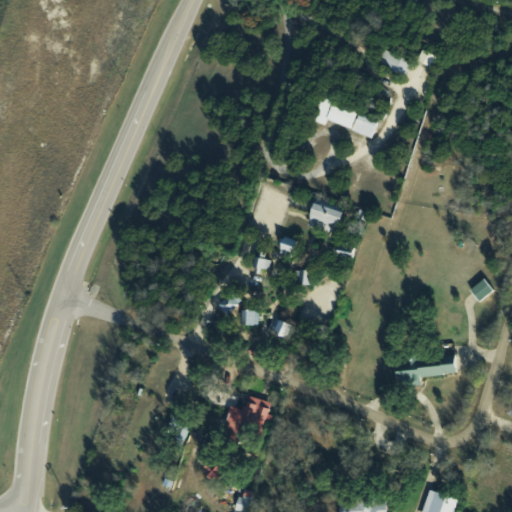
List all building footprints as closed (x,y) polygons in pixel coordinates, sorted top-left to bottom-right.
[(348,128),(355,110),(323,97),(313,121),(324,125),(326,119),(348,128)] [(350,130),(370,138),(376,122),(356,114),(350,130)] [(308,220),(337,227),(342,205),(312,199),(308,220)] [(276,253),(288,257),(295,241),(282,236),(276,253)] [(334,257),(348,262),(352,246),(338,242),(334,257)] [(258,274),(259,268),(267,270),(269,261),(253,257),(250,272),(258,274)] [(308,285),(309,271),(297,270),(297,285),(308,285)] [(481,278),(491,290),(477,301),(472,295),(468,289),(481,278)] [(236,299),(223,293),(216,308),(229,314),(236,299)] [(257,325),(257,311),(240,310),(239,325),(257,325)] [(284,337),(288,323),(275,320),(271,333),(284,337)] [(453,356),(396,361),(398,380),(455,375),(453,356)] [(269,402),(245,395),(237,423),(245,426),(246,423),(265,428),(269,415),(266,414),(269,402)] [(180,442),(189,424),(173,416),(164,435),(180,442)] [(201,467),(208,480),(219,474),(211,461),(201,467)] [(423,511),(430,493),(458,503),(454,511),(423,511)] [(339,505),(339,511),(386,511),(386,504),(376,505),(375,499),(358,499),(358,504),(339,505)]
